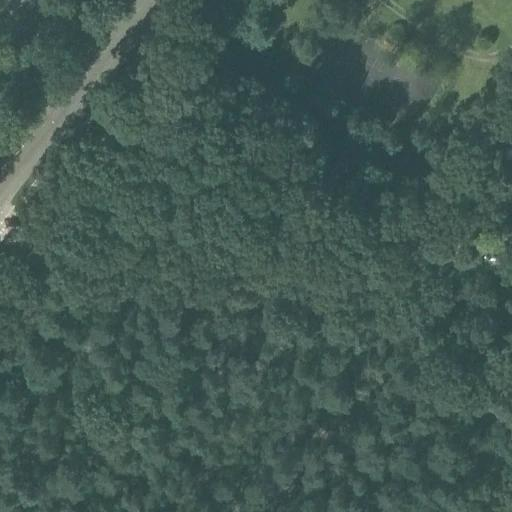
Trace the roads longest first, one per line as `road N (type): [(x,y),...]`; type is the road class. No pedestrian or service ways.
road 1 (track): [(511,270),(0,233)]
road 2 (tertiary): [(154,0),(0,191)]
